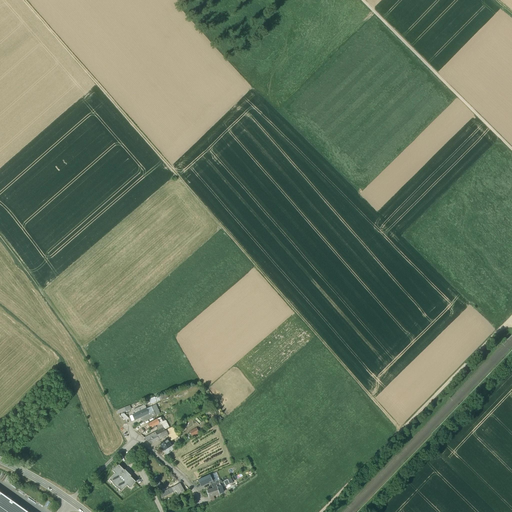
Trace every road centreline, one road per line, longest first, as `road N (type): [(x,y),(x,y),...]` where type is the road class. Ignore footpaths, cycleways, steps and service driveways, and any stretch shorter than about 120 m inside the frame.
road 1 (track): [(22,0),(400,434)]
road 2 (track): [(322,511),(511,322)]
road 3 (track): [(0,236),(86,352),(117,416)]
road 4 (track): [(360,0),(511,150)]
road 5 (track): [(103,471),(60,361),(0,310)]
road 6 (track): [(511,371),(378,511)]
